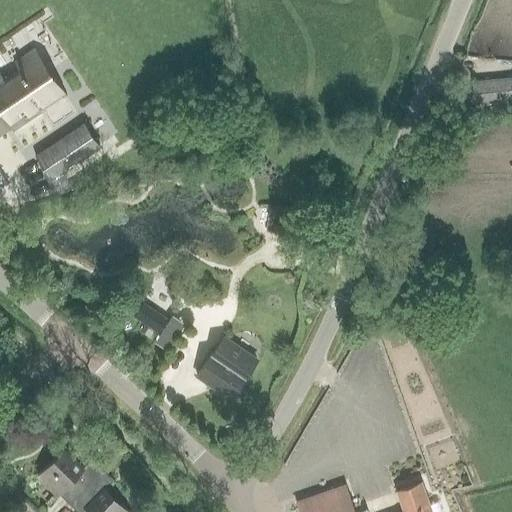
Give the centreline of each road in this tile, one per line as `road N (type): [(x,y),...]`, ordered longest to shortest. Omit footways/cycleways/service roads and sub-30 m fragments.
road 1 (unclassified): [(236,493),(310,367),(463,0)]
road 2 (unclassified): [(236,493),(72,344)]
